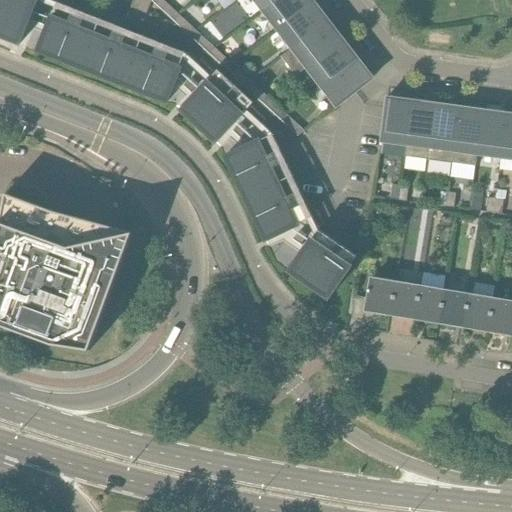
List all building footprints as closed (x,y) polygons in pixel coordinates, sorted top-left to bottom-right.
[(0,0),(0,37),(20,46),(21,45),(37,0),(0,0)] [(134,0),(126,21),(142,27),(152,2),(150,0),(134,0)] [(170,18),(175,12),(161,0),(159,0),(155,5),(170,18)] [(254,0),(264,12),(279,0),(254,0)] [(279,0),(264,12),(278,31),(314,3),(311,0),(279,0)] [(167,104),(187,54),(58,3),(38,53),(167,104)] [(278,31),(292,49),(328,22),(314,3),(278,31)] [(188,35),(193,29),(179,16),(173,21),(188,35)] [(296,77),(307,68),(343,41),(328,22),(292,49),(281,58),(296,77)] [(205,51),(211,45),(197,32),(191,38),(205,51)] [(307,68),(322,88),(358,60),(343,41),(307,68)] [(223,68),(229,62),(214,49),(209,54),(223,68)] [(337,107),(355,93),(373,79),(358,60),(322,88),(337,107)] [(241,84),(246,78),(232,65),(227,71),(241,84)] [(217,145),(248,110),(254,104),(218,71),(212,78),(181,112),(217,145)] [(259,101),(264,95),(250,82),(245,87),(259,101)] [(277,117),(282,111),(268,98),(262,104),(277,117)] [(386,110),(382,141),(382,143),(406,146),(412,102),(389,99),(389,98),(387,98),(387,102),(386,110)] [(435,105),(412,102),(406,146),(405,158),(428,161),(435,105)] [(459,109),(435,105),(428,161),(452,164),(459,109)] [(476,167),(478,156),(483,112),(459,109),(452,164),(476,167)] [(506,115),(483,112),(478,156),(501,159),(506,115)] [(295,134),(300,128),(286,115),(280,121),(295,134)] [(511,115),(506,115),(501,159),(511,160),(511,115)] [(266,243),(314,220),(273,134),(225,158),(266,243)] [(391,200),(399,201),(401,187),(393,186),(391,200)] [(399,201),(407,203),(409,188),(401,187),(399,201)] [(439,207),(446,208),(448,193),(440,192),(439,207)] [(446,208),(454,209),(456,194),(448,193),(446,208)] [(0,326),(25,336),(52,346),(90,352),(133,234),(56,213),(7,195),(0,228),(0,326)] [(486,213),(494,214),(496,199),(488,198),(486,213)] [(494,214),(502,215),(504,200),(496,199),(494,214)] [(411,237),(426,237),(426,213),(412,213),(411,237)] [(319,231),(289,273),(329,300),(351,267),(350,267),(357,257),(319,231)] [(367,310),(390,314),(396,282),(371,278),(366,308),(365,308),(365,312),(366,312),(367,310)] [(390,314),(415,318),(420,286),(396,282),(390,314)] [(415,318),(440,323),(446,290),(420,286),(415,318)] [(440,323),(464,327),(469,294),(446,290),(440,323)] [(464,327),(489,331),(495,299),(469,294),(464,327)] [(511,301),(495,299),(489,331),(511,334),(511,335),(511,336),(511,301)]
